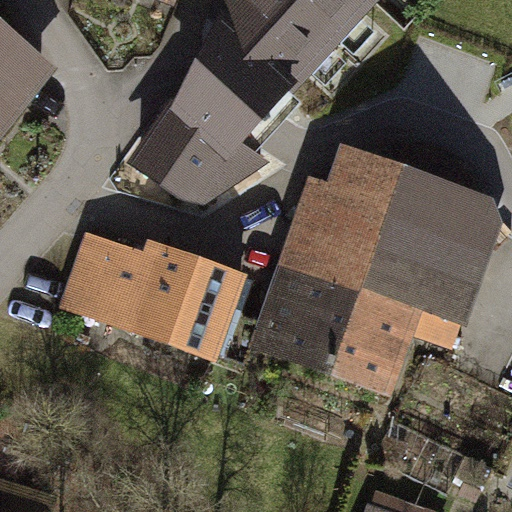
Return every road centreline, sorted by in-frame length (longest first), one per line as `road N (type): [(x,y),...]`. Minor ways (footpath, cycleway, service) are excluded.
road 1 (unknown): [(85,171),(182,203),(236,205),(278,188),(340,113),(431,103),(475,125),(511,182)]
road 2 (residential): [(35,0),(95,82),(85,171),(0,269)]
